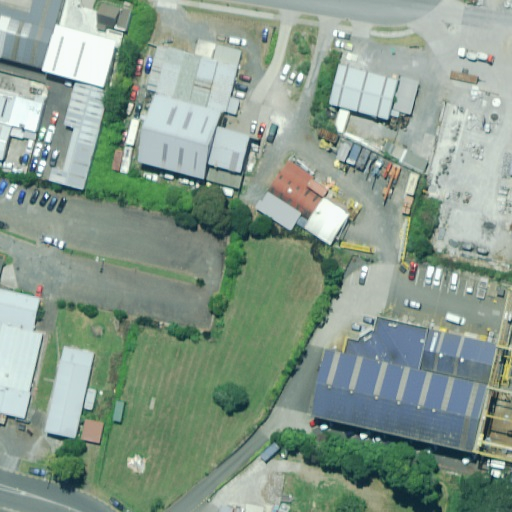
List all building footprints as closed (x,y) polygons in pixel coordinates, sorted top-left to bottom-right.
[(42,0),(37,20),(0,9),(0,58),(57,75),(78,0),(77,0),(42,0)] [(100,58),(120,64),(129,34),(135,12),(104,4),(101,15),(96,14),(91,33),(105,37),(100,58)] [(250,72),(164,48),(151,94),(237,119),(250,72)] [(82,82),(111,90),(117,66),(88,58),(82,82)] [(414,84),(353,67),(341,108),(402,125),(414,84)] [(122,94),(91,85),(79,129),(89,132),(77,175),(61,170),(56,184),(93,195),(122,94)] [(38,101),(0,90),(0,160),(6,162),(15,128),(29,132),(38,101)] [(218,185),(237,119),(168,99),(149,166),(218,185)] [(429,161),(408,152),(402,166),(423,176),(429,161)] [(454,160),(446,182),(460,186),(467,165),(454,160)] [(336,202),(292,171),(272,198),(316,229),(336,202)] [(0,408),(20,411),(25,391),(32,367),(31,366),(42,325),(29,322),(33,309),(28,307),(32,290),(0,281),(0,408)] [(340,348),(326,416),(490,452),(511,352),(511,344),(386,317),(383,338),(358,339),(354,350),(340,348)] [(74,350),(57,432),(87,438),(103,356),(74,350)]
